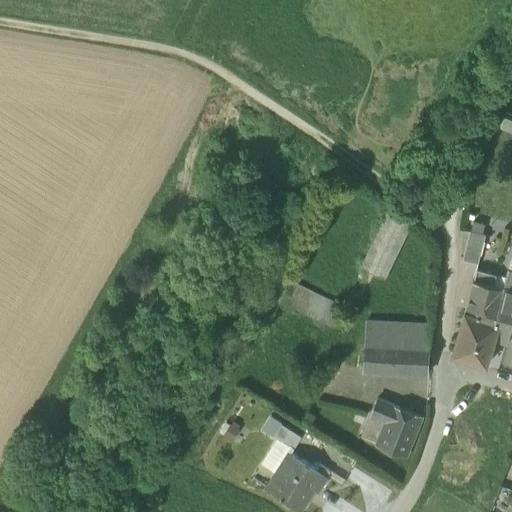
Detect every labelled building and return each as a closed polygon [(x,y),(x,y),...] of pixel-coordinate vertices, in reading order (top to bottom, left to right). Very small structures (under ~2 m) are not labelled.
[(361,268),(383,278),(411,220),(389,210),(361,268)] [(463,266),(476,270),(484,241),(471,237),(463,266)] [(496,275),(476,270),(473,281),(493,287),(496,275)] [(486,365),(493,340),(489,339),(503,290),(493,287),(473,281),(452,355),(486,365)] [(279,300),(333,327),(342,308),(288,282),(279,300)] [(511,292),(503,290),(489,339),(493,340),(506,344),(511,322),(511,292)] [(365,321),(364,343),(429,346),(430,324),(365,321)] [(363,371),(427,374),(429,346),(364,343),(363,371)] [(303,401),(287,392),(281,402),(298,411),(303,401)] [(370,414),(385,422),(392,405),(376,399),(370,414)] [(421,417),(392,405),(385,422),(375,446),(405,458),(421,417)] [(273,435),(281,423),(282,421),(270,414),(261,427),(273,435)] [(276,437),(294,447),(301,435),(281,423),(273,435),(276,437)] [(294,447),(276,437),(260,462),(275,472),(289,452),(290,453),(294,447)] [(267,486),(298,507),(311,487),(317,491),(327,476),(290,453),(289,452),(275,472),(267,486)]
